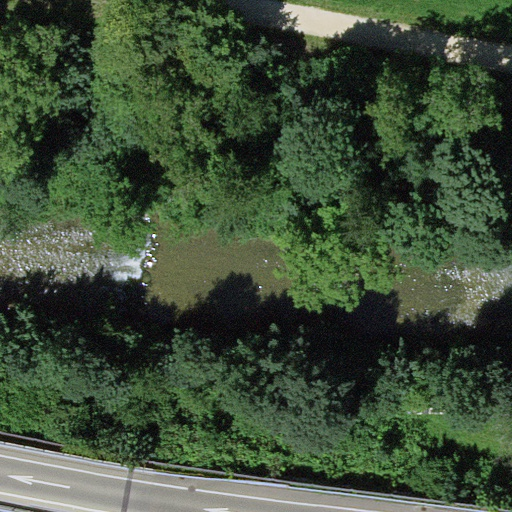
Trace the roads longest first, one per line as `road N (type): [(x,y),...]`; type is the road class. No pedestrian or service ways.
road 1 (track): [(199,0),(511,60)]
road 2 (motorway): [(237,511),(0,473)]
